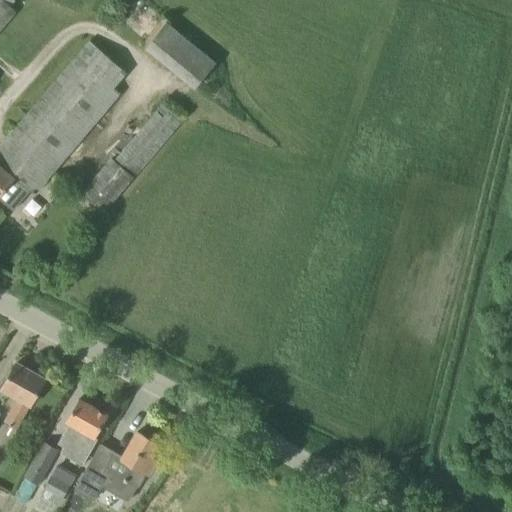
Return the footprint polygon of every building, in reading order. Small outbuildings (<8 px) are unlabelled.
[(0,0),(0,31),(16,13),(0,0)] [(196,87),(216,62),(167,21),(146,46),(196,87)] [(34,195),(120,93),(113,86),(126,71),(90,40),(0,147),(0,199),(14,211),(30,192),(34,195)] [(135,174),(182,119),(163,103),(117,159),(135,174)] [(104,211),(133,177),(111,159),(83,193),(104,211)] [(18,427),(45,379),(17,363),(2,389),(20,399),(7,422),(18,427)] [(98,439),(95,437),(108,414),(80,399),(67,422),(69,424),(58,444),(64,447),(61,453),(83,466),(98,439)] [(157,460),(152,457),(159,444),(138,432),(122,458),(114,453),(114,452),(100,444),(75,489),(93,500),(102,485),(129,501),(138,486),(139,487),(147,474),(149,475),(157,460)] [(38,486),(59,450),(45,442),(24,477),(25,478),(36,485),(38,486)] [(63,498),(70,486),(52,476),(45,488),(63,498)]
